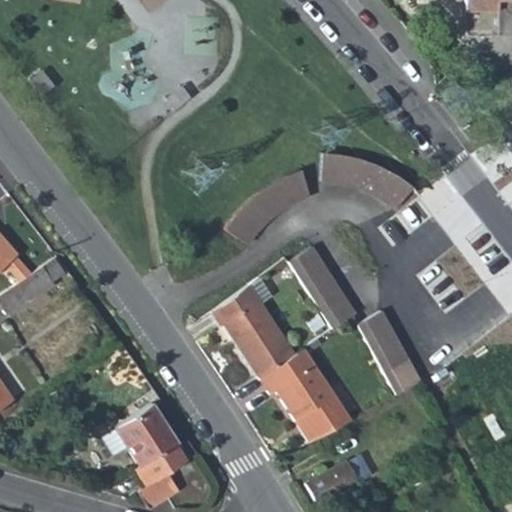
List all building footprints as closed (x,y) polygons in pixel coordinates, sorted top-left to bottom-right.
[(511,0),(469,0),(469,12),(501,13),(501,2),(511,2),(511,0)] [(316,167),(316,175),(335,179),(348,184),(361,192),(372,201),(383,212),(403,193),(395,184),(386,176),(377,169),(364,161),(349,154),(333,150),(318,147),(316,167)] [(231,215),(223,228),(245,244),(249,237),(253,230),(259,224),(269,215),(281,207),(293,200),(307,196),(300,170),(288,174),(276,179),(265,185),(253,193),(241,204),(231,215)] [(307,248),(284,262),(326,330),(350,315),(307,248)] [(48,262),(0,293),(0,316),(59,277),(48,262)] [(288,354),(244,283),(206,310),(216,327),(220,325),(252,378),(254,376),(288,354)] [(378,310),(352,325),(390,396),(416,380),(378,310)] [(294,415),(309,439),(343,421),(298,348),(288,354),(254,376),(265,395),(270,391),(287,419),(294,415)] [(106,419),(111,427),(148,404),(142,395),(106,419)] [(166,444),(171,441),(148,404),(111,427),(135,464),(129,468),(141,486),(162,472),(177,462),(166,444)] [(287,419),(302,443),(309,439),(294,415),(287,419)] [(342,460),(302,483),(312,500),(351,479),(342,460)] [(133,491),(145,507),(150,504),(173,489),(162,472),(141,486),(133,491)]
